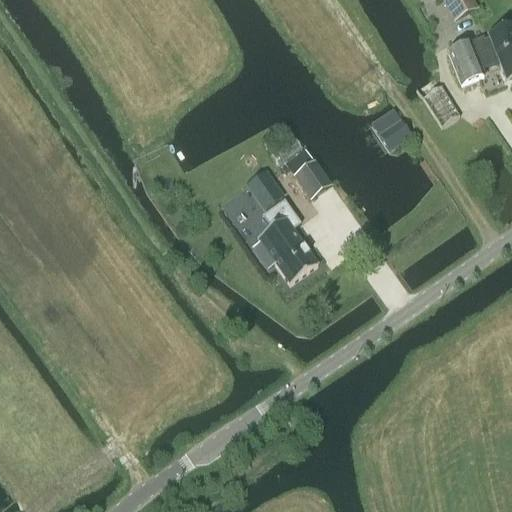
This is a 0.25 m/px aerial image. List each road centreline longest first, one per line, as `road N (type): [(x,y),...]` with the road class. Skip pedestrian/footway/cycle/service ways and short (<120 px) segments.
road 1 (tertiary): [(511,238),(260,413)]
road 2 (tertiary): [(122,511),(260,413)]
